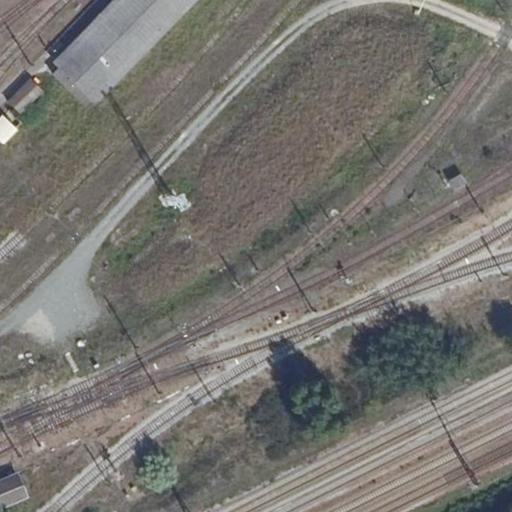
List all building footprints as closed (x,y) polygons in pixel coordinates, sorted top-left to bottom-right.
[(183,13),(169,0),(121,0),(48,75),(85,112),(183,13)] [(169,0),(183,13),(195,0),(169,0)] [(20,112),(44,90),(32,78),(9,100),(20,112)] [(5,113),(0,118),(0,140),(3,144),(20,127),(5,113)] [(467,186),(459,174),(445,181),(452,194),(467,186)] [(0,508),(18,501),(9,482),(0,485),(0,508)]
